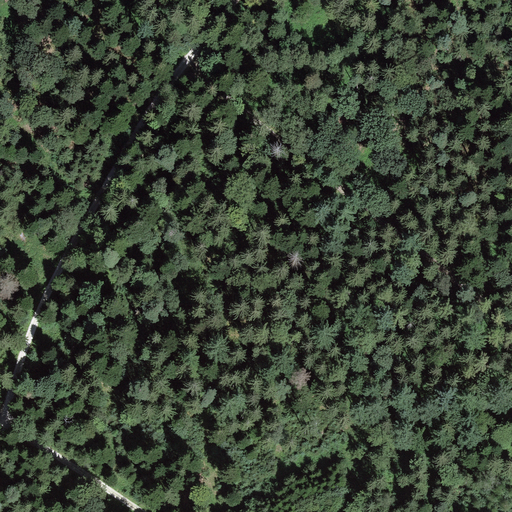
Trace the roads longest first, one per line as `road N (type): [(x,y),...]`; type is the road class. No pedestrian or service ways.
road 1 (track): [(0,423),(9,375),(75,236),(150,107),(241,0)]
road 2 (track): [(511,330),(184,64)]
road 3 (track): [(0,416),(141,511)]
